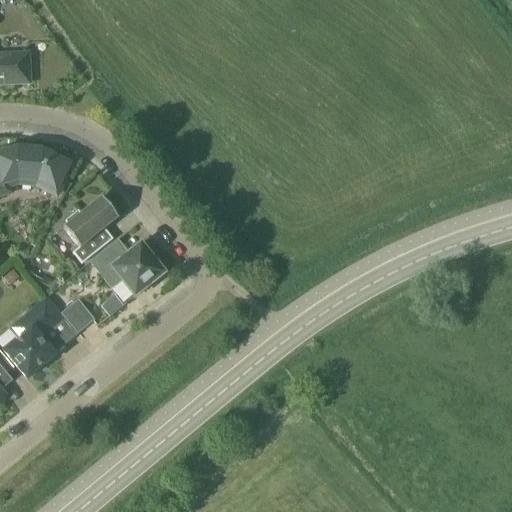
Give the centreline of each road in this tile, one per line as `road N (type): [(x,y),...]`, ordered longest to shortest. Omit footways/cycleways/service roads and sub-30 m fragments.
road 1 (residential): [(0,113),(86,130),(118,156),(210,277),(205,290),(0,462)]
road 2 (tertiary): [(77,511),(332,307),(409,264),(511,228)]
